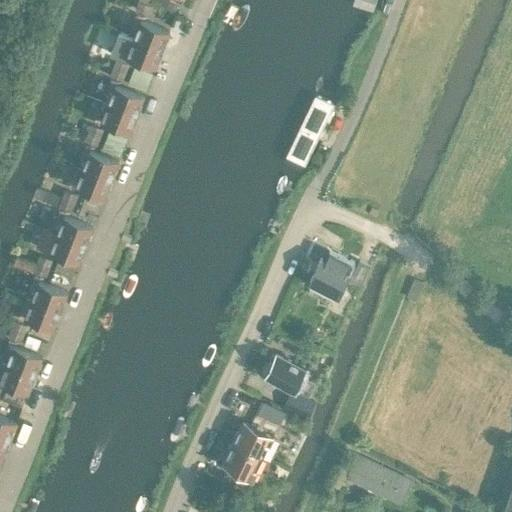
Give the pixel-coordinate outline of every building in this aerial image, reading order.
[(139,0),(141,1),(154,6),(160,9),(162,5),(173,14),(178,2),(172,0),(139,0)] [(141,1),(138,9),(150,14),(154,6),(141,1)] [(141,19),(134,38),(163,49),(170,31),(141,19)] [(163,49),(134,38),(126,56),(156,67),(163,49)] [(118,60),(115,68),(127,73),(130,64),(118,60)] [(127,73),(115,68),(112,75),(124,80),(127,73)] [(115,84),(108,102),(138,114),(145,95),(115,84)] [(138,114),(108,102),(101,121),(130,132),(138,114)] [(93,125),(90,133),(102,138),(105,130),(93,125)] [(103,145),(122,153),(130,134),(111,126),(103,145)] [(325,137),(333,137),(333,129),(325,129),(325,137)] [(102,138),(90,133),(87,141),(99,145),(102,138)] [(90,149),(83,167),(113,178),(119,161),(90,149)] [(113,178),(83,167),(76,186),(105,198),(113,178)] [(67,190),(64,198),(76,203),(79,195),(67,190)] [(73,211),(76,203),(64,198),(47,191),(44,200),(61,206),(73,211)] [(64,214),(57,232),(87,244),(94,226),(64,214)] [(87,244),(57,232),(50,251),(79,263),(87,244)] [(353,260),(328,248),(323,258),(319,256),(308,279),(336,292),(346,271),(347,271),(353,260)] [(57,262),(53,260),(41,255),(38,263),(50,268),(72,277),(76,267),(58,260),(57,262)] [(47,276),(50,269),(50,268),(38,263),(21,258),(16,256),(14,263),(47,276)] [(359,287),(370,265),(359,260),(349,282),(359,287)] [(39,280),(32,297),(62,308),(68,291),(39,280)] [(62,308),(32,297),(24,317),(54,328),(62,308)] [(15,321),(13,328),(25,333),(28,326),(15,321)] [(25,333),(13,328),(9,337),(22,342),(25,333)] [(13,345),(6,363),(36,374),(43,356),(13,345)] [(266,371),(265,373),(298,389),(298,387),(294,385),(300,373),(305,375),(309,367),(275,352),(271,361),(268,359),(263,370),(266,371)] [(36,374),(6,363),(0,379),(0,381),(29,393),(36,374)] [(0,397),(6,400),(8,392),(0,388),(0,397)] [(316,401),(291,388),(281,408),(306,420),(316,401)] [(268,417),(274,404),(264,400),(258,412),(268,417)] [(0,414),(0,433),(11,438),(17,421),(0,414)] [(233,438),(233,440),(261,453),(271,432),(243,418),(238,428),(235,430),(232,435),(233,438)] [(11,438),(0,433),(0,456),(3,458),(11,438)] [(227,451),(223,461),(251,474),(261,453),(233,440),(232,441),(229,442),(226,448),(227,451)] [(403,500),(412,478),(357,452),(355,458),(354,460),(348,474),(403,500)] [(220,496),(216,508),(226,511),(231,500),(220,496)]
